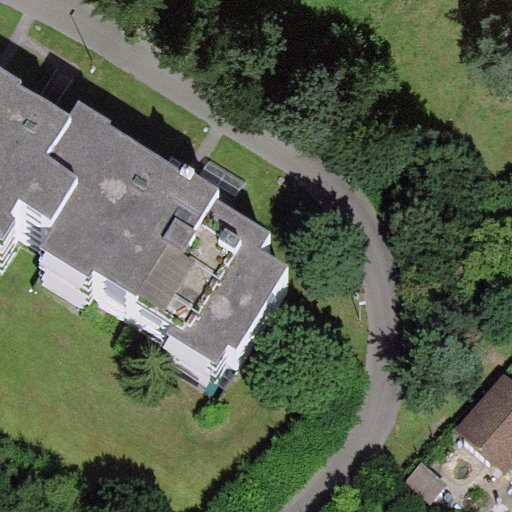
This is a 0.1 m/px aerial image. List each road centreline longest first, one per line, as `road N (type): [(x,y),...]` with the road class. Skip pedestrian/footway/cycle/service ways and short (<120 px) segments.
road 1 (residential): [(302,511),(351,452),(372,411),(379,308),(351,219),(318,177),(159,71),(30,0)]
road 2 (track): [(372,411),(441,414),(511,344)]
